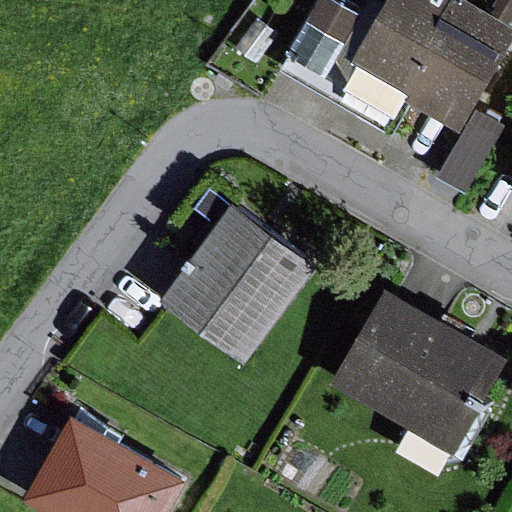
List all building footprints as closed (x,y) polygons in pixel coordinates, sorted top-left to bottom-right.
[(351,0),(319,0),(291,50),(293,50),(401,112),(409,98),(411,94),(456,120),(466,126),(511,45),(511,19),(478,0),(390,0),(381,17),(351,0)] [(281,32),(259,17),(237,48),(259,63),(281,32)] [(401,112),(293,50),(284,66),(397,131),(414,101),(409,98),(401,112)] [(456,120),(411,94),(409,98),(414,101),(454,124),(456,120)] [(507,123),(479,107),(441,175),(469,191),(507,123)] [(239,198),(167,295),(252,358),(324,260),(239,198)] [(511,356),(511,353),(391,284),(336,379),(412,422),(408,429),(411,441),(452,460),(470,455),(497,408),(486,402),(511,356)] [(77,413),(28,498),(52,511),(172,511),(192,477),(77,413)]
